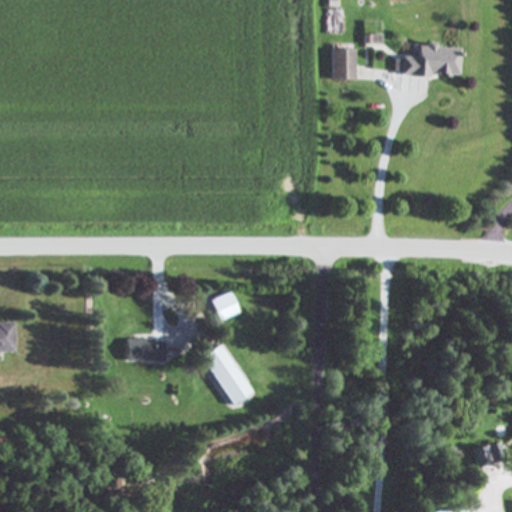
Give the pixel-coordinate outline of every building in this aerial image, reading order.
[(375,35),(357,35),(358,45),(376,44),(375,35)] [(454,47),(411,45),(411,58),(389,57),(388,74),(453,77),(454,47)] [(326,80),(349,80),(349,49),(325,50),(326,80)] [(205,300),(213,321),(233,314),(226,293),(205,300)] [(120,341),(121,362),(159,362),(159,340),(120,341)] [(225,406),(245,393),(214,345),(194,357),(225,406)] [(502,460),(497,443),(468,451),(473,468),(502,460)]
